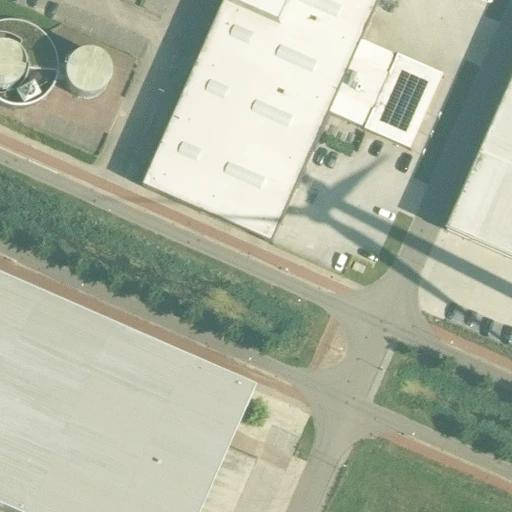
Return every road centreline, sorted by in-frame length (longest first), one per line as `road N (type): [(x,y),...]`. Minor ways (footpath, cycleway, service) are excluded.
road 1 (unclassified): [(381,324),(0,156)]
road 2 (unclassified): [(0,246),(349,399)]
road 3 (unclassified): [(511,35),(381,324)]
road 4 (unclassified): [(349,399),(511,473)]
road 5 (unclassified): [(511,382),(381,324)]
road 6 (unclassified): [(349,399),(298,511)]
